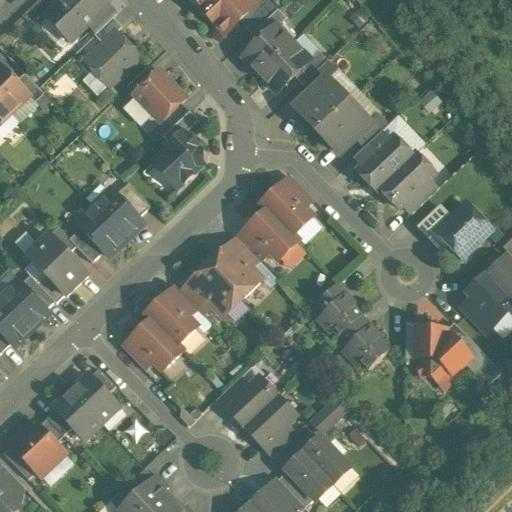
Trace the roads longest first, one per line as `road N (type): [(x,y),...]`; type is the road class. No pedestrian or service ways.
road 1 (residential): [(241,153),(231,190),(88,330)]
road 2 (residential): [(404,273),(290,159),(241,153)]
road 3 (residential): [(140,0),(234,111),(241,153)]
road 4 (residential): [(216,467),(88,330)]
road 5 (residential): [(88,330),(0,412)]
